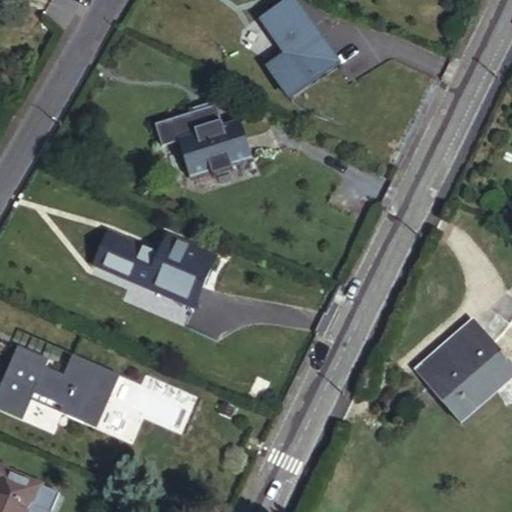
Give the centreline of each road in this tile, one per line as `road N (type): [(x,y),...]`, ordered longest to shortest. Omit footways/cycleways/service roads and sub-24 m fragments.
road 1 (unclassified): [(256,511),(295,451),(406,227),(425,164),(506,0)]
road 2 (unclassified): [(0,183),(109,0)]
